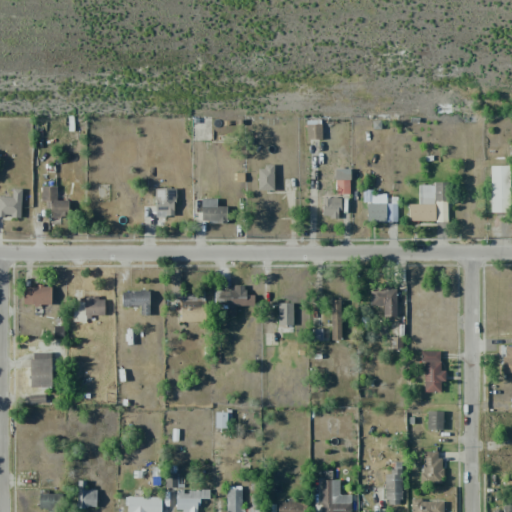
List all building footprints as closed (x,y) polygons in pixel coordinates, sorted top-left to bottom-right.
[(322,139),(321,124),(306,124),(306,140),(322,139)] [(257,167),(258,191),(274,190),(273,166),(257,167)] [(508,166),(490,166),(491,212),(509,212),(508,166)] [(336,194),(350,194),(350,178),(336,179),(336,194)] [(408,222),(447,221),(447,184),(418,184),(419,204),(408,204),(408,222)] [(57,187),(41,186),(41,201),(49,202),(48,217),(68,218),(68,200),(56,200),(57,187)] [(154,216),(175,217),(175,188),(155,188),(154,216)] [(12,197),(0,196),(0,216),(20,217),(21,189),(12,189),(12,197)] [(201,223),(227,223),(227,206),(216,206),(216,199),(201,198),(201,223)] [(340,198),(322,198),(321,217),(340,218),(340,198)] [(366,203),(367,221),(397,221),(397,203),(366,203)] [(235,306),(254,306),(253,296),(245,296),(245,285),(233,285),(233,290),(214,290),(214,309),(226,308),(226,317),(236,316),(235,306)] [(51,287),(23,286),(23,304),(51,305),(51,287)] [(396,317),(396,288),(370,288),(370,306),(383,306),(383,317),(396,317)] [(150,315),(149,291),(121,292),(122,307),(140,306),(141,315),(150,315)] [(104,297),(84,296),(84,303),(73,302),(73,322),(88,322),(88,315),(104,316),(104,297)] [(180,321),(204,322),(204,299),(180,299),(180,321)] [(330,339),(341,339),(342,299),(331,299),(330,339)] [(293,325),(292,303),(277,303),(278,325),(293,325)] [(503,373),(511,372),(511,346),(502,346),(503,373)] [(423,392),(440,392),(440,381),(445,381),(444,370),(440,370),(439,351),(422,351),(423,392)] [(51,387),(51,352),(30,352),(30,387),(51,387)] [(28,395),(29,403),(45,402),(44,394),(28,395)] [(426,429),(442,430),(443,411),(427,411),(426,429)] [(214,427),(230,428),(230,413),(215,412),(214,427)] [(440,452),(421,452),(421,483),(441,483),(440,452)] [(385,474),(385,504),(401,505),(402,462),(390,462),(390,474),(385,474)] [(177,473),(165,473),(165,488),(177,488),(177,473)] [(351,511),(351,495),(339,495),(339,480),(320,480),(321,511),(351,511)] [(80,507),(96,507),(96,490),(81,490),(80,507)] [(175,511),(182,511),(198,511),(199,499),(208,499),(208,491),(176,490),(175,511)] [(59,493),(39,493),(38,509),(59,509),(59,493)] [(160,511),(161,497),(127,496),(127,511),(160,511)] [(443,511),(444,500),(411,499),(410,511),(443,511)] [(306,511),(306,502),(277,502),(277,511),(306,511)] [(511,511),(511,502),(504,502),(503,511),(492,510),(492,511),(511,511)]
